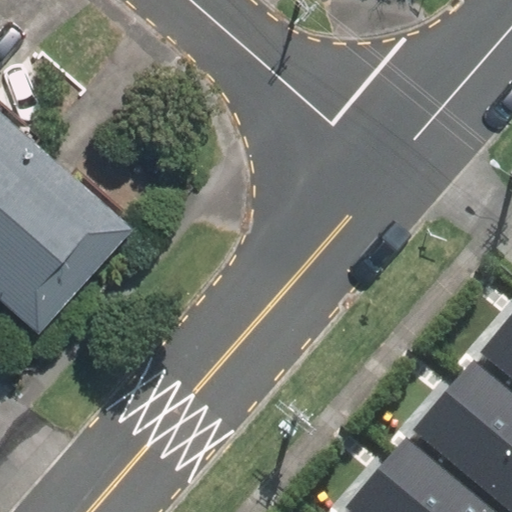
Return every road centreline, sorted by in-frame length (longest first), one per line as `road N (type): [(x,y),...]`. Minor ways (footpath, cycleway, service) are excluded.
road 1 (tertiary): [(392,177),(92,511)]
road 2 (residential): [(191,0),(392,177)]
road 3 (tertiary): [(511,38),(392,177)]
road 4 (residential): [(392,177),(463,180),(511,207)]
